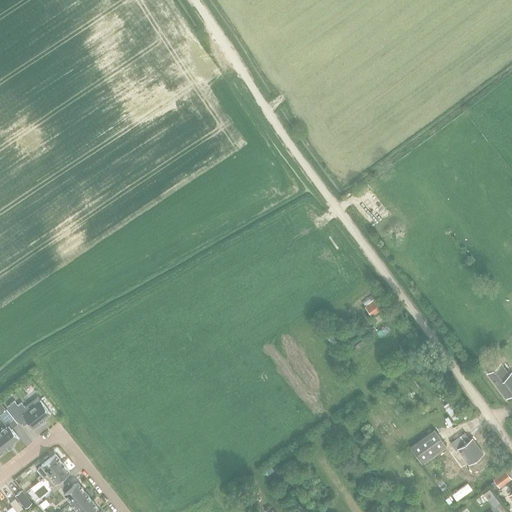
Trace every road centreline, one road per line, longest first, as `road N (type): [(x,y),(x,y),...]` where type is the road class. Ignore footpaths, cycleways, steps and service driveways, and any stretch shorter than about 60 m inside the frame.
road 1 (unclassified): [(356,236),(193,0)]
road 2 (residential): [(194,498),(300,425),(224,329)]
road 3 (residential): [(194,498),(128,387),(224,329)]
road 4 (unclassified): [(473,396),(356,236)]
road 5 (residential): [(0,478),(51,437),(63,437),(123,511)]
road 6 (residential): [(224,329),(356,236)]
